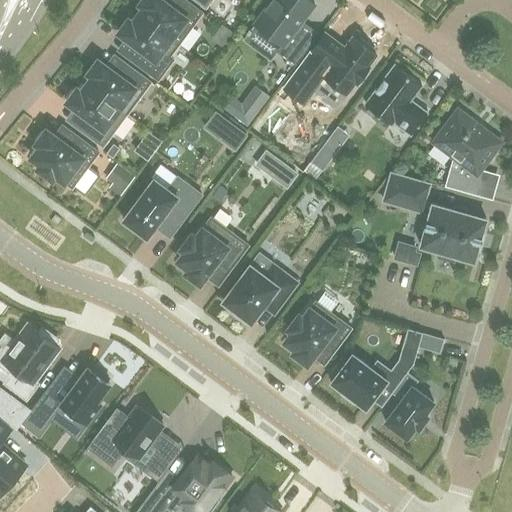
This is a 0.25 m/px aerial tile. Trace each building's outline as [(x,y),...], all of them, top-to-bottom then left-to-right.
[(143,7),(137,14),(178,44),(201,12),(185,0),(176,0),(171,7),(162,0),(141,0),(139,4),(143,7)] [(272,0),(254,24),(242,39),(267,58),(274,49),(277,52),(302,20),(314,3),(310,0),(272,0)] [(169,55),(178,44),(137,14),(132,21),(128,19),(118,32),(140,49),(132,60),(158,79),(173,58),(169,55)] [(298,55),(323,31),(311,19),(286,42),(298,55)] [(344,48),(343,47),(333,61),(326,56),(328,54),(316,45),(292,77),(304,86),(316,70),(323,75),(323,76),(347,94),(355,83),(356,84),(369,66),(368,66),(376,55),(371,51),(373,48),(359,38),(357,41),(352,37),(344,48)] [(86,83),(126,113),(150,81),(128,65),(120,76),(98,60),(88,73),(92,76),(86,83)] [(391,124),(393,121),(411,134),(427,113),(409,100),(421,84),(396,65),(366,105),(391,124)] [(126,113),(86,83),(81,91),(77,88),(67,101),(89,118),(81,129),(103,145),(126,113)] [(232,97),(224,107),(247,124),(269,95),(256,85),(242,104),(232,97)] [(474,119),(462,111),(461,113),(458,111),(446,128),(443,126),(435,137),(437,139),(435,142),(460,160),(455,171),(449,169),(445,186),(475,195),(480,178),(475,177),(476,172),(477,172),(499,142),(472,122),(474,119)] [(230,121),(218,137),(230,146),(242,130),(230,121)] [(76,135),(68,146),(46,130),(36,143),(40,146),(32,157),(41,164),(38,168),(52,178),(55,174),(72,187),(72,186),(85,196),(100,175),(88,165),(98,151),(76,135)] [(311,162),(322,170),(334,154),(323,146),(311,162)] [(293,164),(302,171),(311,160),(301,153),(293,164)] [(276,179),(288,187),(299,172),(288,164),(276,179)] [(474,261),(478,247),(479,248),(484,233),(482,233),(486,219),(466,213),(466,212),(453,209),(432,203),(432,204),(424,202),(429,184),(391,173),(383,201),(421,212),(422,211),(429,213),(420,246),(438,251),(440,252),(439,256),(453,260),(454,256),(456,257),(456,256),(474,261)] [(147,237),(154,228),(166,212),(180,223),(202,194),(177,176),(168,189),(154,178),(123,219),(147,237)] [(181,248),(185,251),(178,260),(189,268),(186,272),(200,282),(216,260),(229,269),(248,244),(211,216),(196,237),(192,234),(181,248)] [(250,265),(224,300),(235,309),(233,312),(246,322),(249,319),(251,320),(270,295),(281,303),(298,281),(272,262),(263,274),(250,265)] [(347,311),(355,299),(343,292),(336,304),(347,311)] [(299,314),(289,328),(293,331),(286,340),(297,348),(294,352),(307,362),(324,340),(335,348),(351,327),(316,300),(303,317),(299,314)] [(0,332),(0,357),(9,364),(0,376),(0,380),(20,396),(32,380),(29,378),(54,344),(49,340),(52,336),(38,325),(35,329),(23,321),(9,339),(0,332)] [(422,332),(418,346),(440,353),(444,338),(422,332)] [(383,386),(392,392),(407,371),(413,363),(416,353),(403,349),(399,360),(391,372),(377,361),(372,369),(352,354),(331,382),(343,391),(343,392),(353,400),(354,399),(366,408),(383,386)] [(22,422),(39,434),(63,403),(87,422),(101,404),(96,401),(109,384),(106,381),(109,377),(94,366),(91,370),(87,367),(65,396),(49,385),(30,410),(22,422)] [(418,380),(407,371),(392,392),(401,399),(385,421),(407,437),(416,426),(419,428),(428,415),(425,413),(434,401),(414,386),(418,380)] [(0,390),(0,414),(16,429),(22,422),(30,410),(19,401),(18,403),(0,390)] [(117,406),(86,447),(87,448),(88,447),(112,465),(121,454),(124,449),(138,458),(134,463),(158,481),(172,462),(148,444),(160,428),(163,424),(137,404),(129,415),(127,418),(116,409),(118,407),(117,406)] [(0,491),(14,476),(25,464),(21,461),(15,456),(0,442),(0,440),(10,428),(0,419),(0,491)] [(181,477),(171,490),(176,493),(201,511),(204,511),(205,511),(206,511),(210,511),(220,498),(216,496),(232,475),(212,460),(210,464),(197,455),(181,477)] [(153,487),(134,511),(161,511),(171,499),(153,487)] [(280,511),(281,511),(254,491),(237,511),(280,511)]
